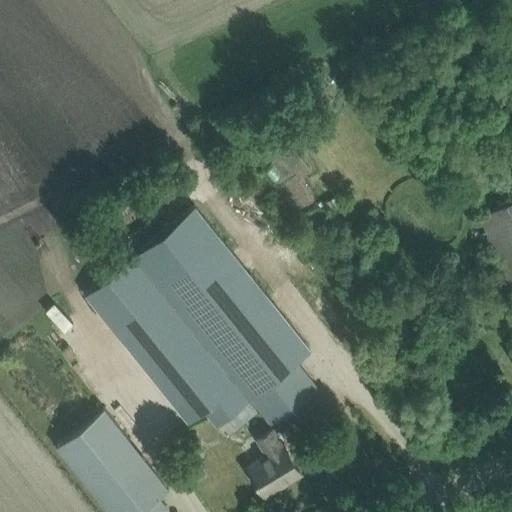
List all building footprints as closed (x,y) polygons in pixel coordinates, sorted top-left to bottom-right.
[(511,197),(480,212),(511,283),(511,197)] [(222,208),(241,229),(249,221),(230,200),(222,208)] [(196,201),(87,289),(190,417),(205,404),(218,420),(275,373),(294,358),(311,344),(196,201)] [(372,310),(377,318),(389,334),(431,304),(413,279),(412,279),(413,280),(372,310)] [(317,386),(294,358),(275,373),(286,387),(260,408),(272,422),(317,386)] [(161,511),(168,507),(158,495),(169,486),(104,405),(57,442),(112,511),(161,511)] [(248,464),(255,475),(265,492),(301,470),(284,442),(283,443),(273,427),(258,436),(267,452),(248,464)] [(188,431),(184,438),(188,445),(196,445),(201,438),(196,431),(188,431)]
